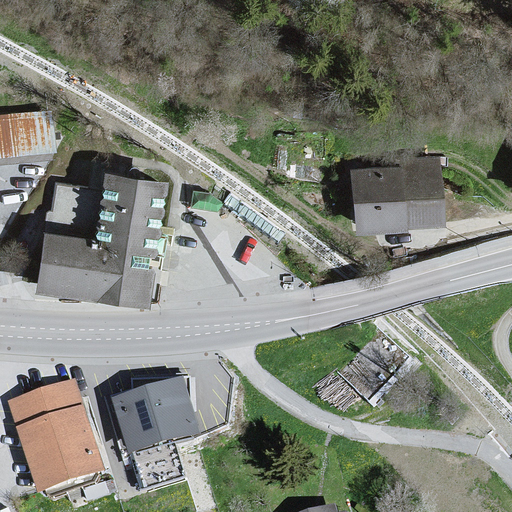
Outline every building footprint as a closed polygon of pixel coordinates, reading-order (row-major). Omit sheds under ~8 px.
[(0,157),(51,153),(48,112),(0,115),(0,157)] [(448,148),(353,163),(363,241),(452,231),(448,148)] [(176,181),(60,167),(44,316),(168,319),(176,181)] [(206,192),(193,208),(218,212),(223,205),(206,192)] [(186,378),(118,399),(143,483),(180,472),(170,439),(202,430),(186,378)] [(80,385),(12,413),(50,509),(124,489),(80,385)] [(345,511),(343,502),(304,511),(345,511)]
